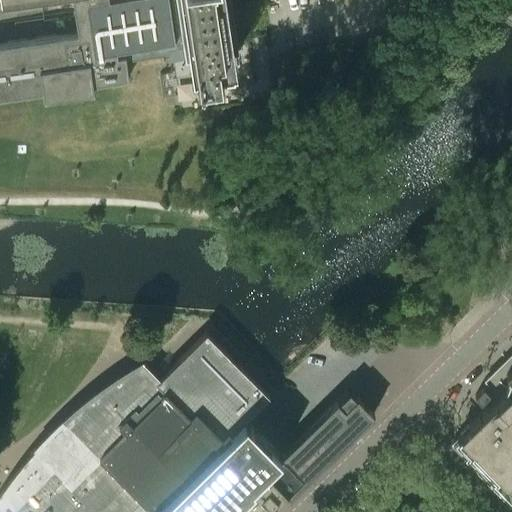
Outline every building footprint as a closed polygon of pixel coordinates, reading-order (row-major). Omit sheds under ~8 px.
[(0,96),(129,77),(126,56),(236,40),(230,0),(0,0),(0,3),(22,0),(70,0),(75,31),(0,42),(0,96)] [(267,0),(274,51),(329,44),(327,25),(349,23),(346,0),(267,0)] [(0,511),(225,511),(254,484),(252,482),(253,482),(266,469),(277,458),(277,457),(278,456),(262,441),(242,421),(269,395),(206,331),(176,360),(159,377),(158,378),(150,371),(141,361),(116,376),(94,392),(72,410),(52,428),(34,448),(33,448),(31,450),(28,453),(9,479),(0,491),(0,511)] [(511,364),(497,379),(500,382),(488,393),(483,387),(468,401),(480,413),(453,438),(465,450),(462,453),(464,456),(466,454),(476,465),(475,467),(477,469),(478,467),(489,478),(487,479),(490,482),(491,480),(501,491),(500,492),(502,494),(503,493),(511,502),(511,364)] [(271,511),(277,507),(278,505),(277,504),(277,503),(276,503),(275,502),(275,503),(274,502),(285,491),(287,493),(287,494),(287,495),(288,495),(289,496),(291,495),(311,475),(311,474),(352,435),(353,434),(373,415),(373,414),(374,413),(373,412),(373,411),(358,396),(356,394),(354,396),(347,389),(278,456),(277,457),(277,458),(266,469),(253,482),(252,482),(254,484),(225,511),(271,511)]
